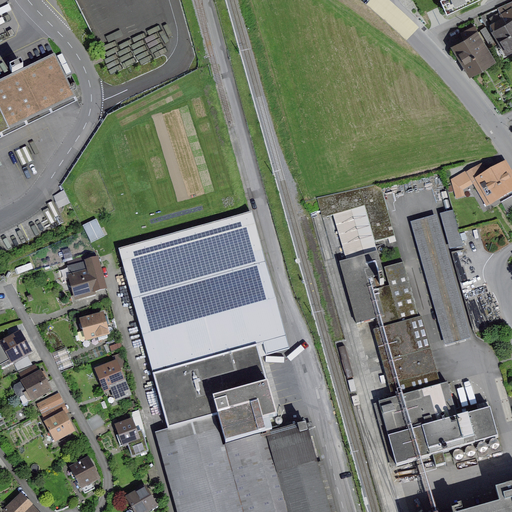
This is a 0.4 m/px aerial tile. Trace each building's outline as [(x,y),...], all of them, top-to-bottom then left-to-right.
[(78,0),(112,74),(154,55),(129,0),(78,0)] [(511,2),(484,16),(505,55),(511,51),(511,2)] [(477,32),(453,46),(471,77),(496,63),(477,32)] [(0,84),(0,135),(74,100),(54,58),(0,84)] [(482,165),(464,174),(485,211),(511,196),(511,175),(506,165),(488,175),(482,165)] [(452,247),(464,243),(451,207),(439,212),(452,247)] [(378,252),(365,209),(334,218),(347,261),(378,252)] [(412,218),(443,342),(469,336),(438,212),(412,218)] [(252,215),(118,252),(155,387),(289,350),(252,215)] [(84,221),(91,240),(106,234),(98,216),(84,221)] [(376,322),(378,330),(420,318),(404,265),(383,271),(378,252),(347,261),(337,264),(356,327),(376,322)] [(91,270),(67,277),(74,302),(98,295),(91,270)] [(103,315),(79,322),(85,344),(110,337),(103,315)] [(430,352),(420,318),(378,330),(372,332),(382,366),(430,352)] [(27,357),(32,355),(20,333),(0,344),(12,366),(14,364),(27,357)] [(66,349),(52,355),(59,373),(73,368),(66,349)] [(440,388),(430,352),(382,366),(392,402),(440,388)] [(33,367),(27,357),(14,364),(19,374),(33,367)] [(116,362),(94,370),(103,391),(124,382),(116,362)] [(31,404),(51,393),(40,372),(20,383),(31,404)] [(395,471),(499,441),(490,411),(457,421),(447,386),(440,388),(392,402),(376,406),(395,471)] [(58,394),(37,405),(46,423),(65,413),(66,415),(69,414),(58,394)] [(216,419),(210,398),(150,414),(177,511),(242,511),(224,447),(216,419)] [(267,434),(258,406),(216,419),(224,447),(267,434)] [(54,447),(76,436),(66,415),(65,413),(46,423),(43,425),(54,447)] [(134,461),(149,455),(142,434),(137,435),(132,421),(116,427),(123,448),(129,447),(134,461)] [(288,511),(329,511),(306,424),(267,434),(288,511)] [(88,460),(69,471),(81,492),(100,482),(88,460)] [(511,511),(511,487),(496,492),(500,506),(478,511),(511,511)] [(131,511),(153,511),(158,510),(145,489),(125,501),(131,511)] [(36,511),(21,496),(5,511),(36,511)]
